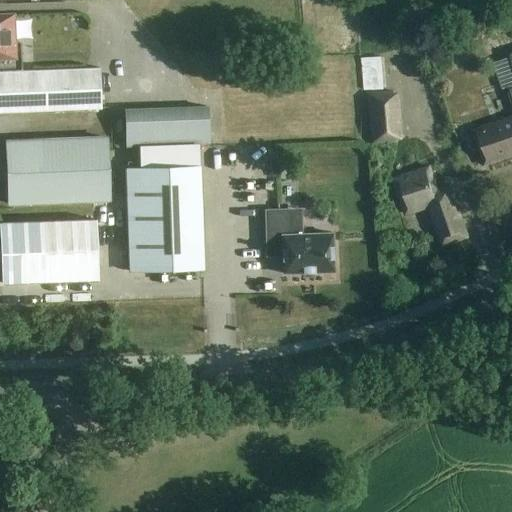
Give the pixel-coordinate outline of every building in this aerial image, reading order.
[(99,68),(21,71),(20,43),(18,41),(12,41),(11,14),(0,14),(0,112),(101,108),(99,68)] [(35,37),(36,16),(20,16),(19,37),(35,37)] [(505,86),(511,105),(511,114),(471,129),(483,166),(511,156),(511,54),(511,55),(511,57),(494,64),(502,87),(505,86)] [(361,58),(364,90),(387,88),(384,56),(361,58)] [(364,106),(366,129),(371,129),(372,142),(404,140),(400,91),(389,92),(389,90),(367,92),(368,106),(364,106)] [(129,147),(215,144),(213,112),(128,115),(129,147)] [(8,204),(109,199),(107,138),(5,142),(8,204)] [(441,246),(467,237),(449,185),(437,189),(429,166),(393,178),(405,215),(428,207),(441,246)] [(199,167),(125,169),(128,271),(203,268),(199,167)] [(281,237),(282,274),(333,272),(332,233),(289,235),(289,209),(265,209),(265,237),(281,237)] [(0,259),(1,283),(98,280),(96,220),(0,223),(0,259)]
